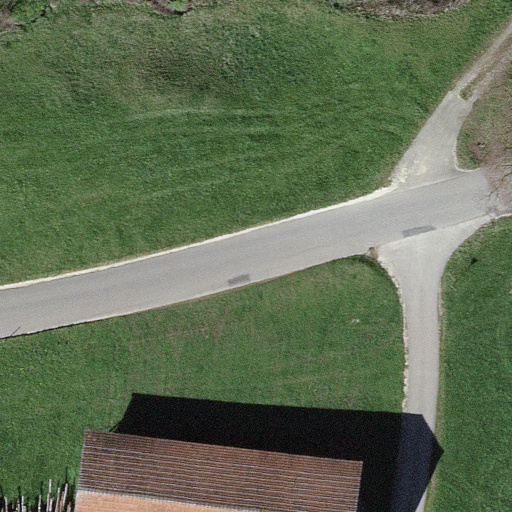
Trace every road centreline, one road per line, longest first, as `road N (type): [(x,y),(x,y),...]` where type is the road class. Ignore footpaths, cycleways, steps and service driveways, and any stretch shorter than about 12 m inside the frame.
road 1 (tertiary): [(0,329),(225,277),(435,206),(511,192)]
road 2 (track): [(414,511),(435,206)]
road 3 (track): [(511,69),(435,206)]
